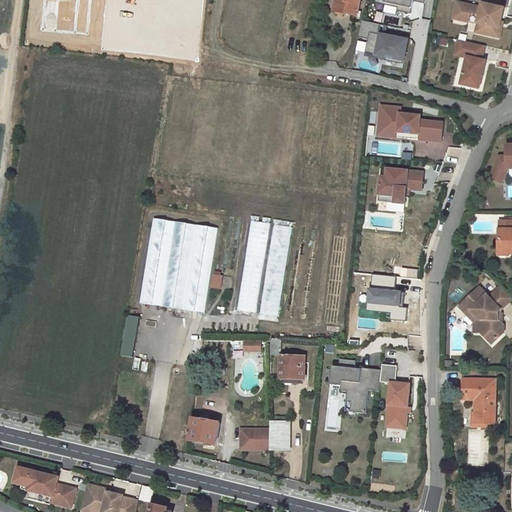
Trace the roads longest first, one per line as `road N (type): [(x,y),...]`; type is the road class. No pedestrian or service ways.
road 1 (residential): [(427,511),(435,480),(434,278),(492,116)]
road 2 (tertiary): [(85,454),(320,511)]
road 3 (residential): [(492,116),(387,82),(307,69)]
road 4 (track): [(307,69),(227,54),(216,43),(218,0)]
